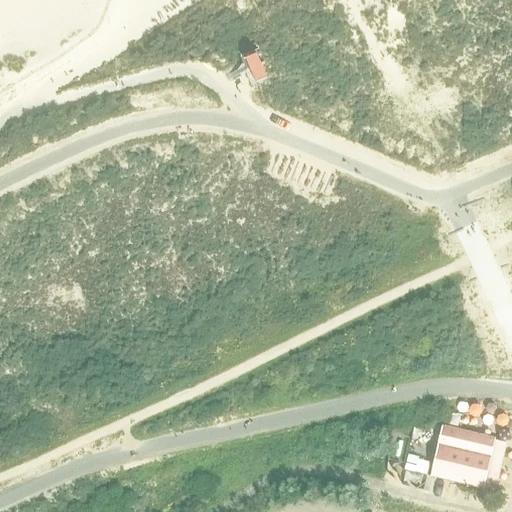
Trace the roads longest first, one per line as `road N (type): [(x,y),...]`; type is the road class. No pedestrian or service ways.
road 1 (track): [(0,502),(107,459),(227,430),(416,390),(511,392)]
road 2 (track): [(0,479),(475,257)]
road 3 (track): [(20,109),(189,74),(220,88),(272,135)]
road 4 (track): [(193,0),(0,122)]
